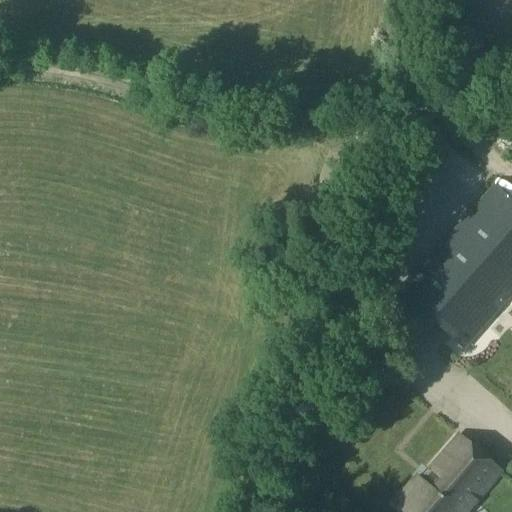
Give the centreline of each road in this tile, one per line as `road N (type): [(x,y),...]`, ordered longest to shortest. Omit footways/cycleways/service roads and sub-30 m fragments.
road 1 (track): [(421,0),(395,135),(230,119),(98,77),(0,62)]
road 2 (unclassified): [(243,511),(395,135)]
road 3 (track): [(511,179),(456,134),(399,120)]
